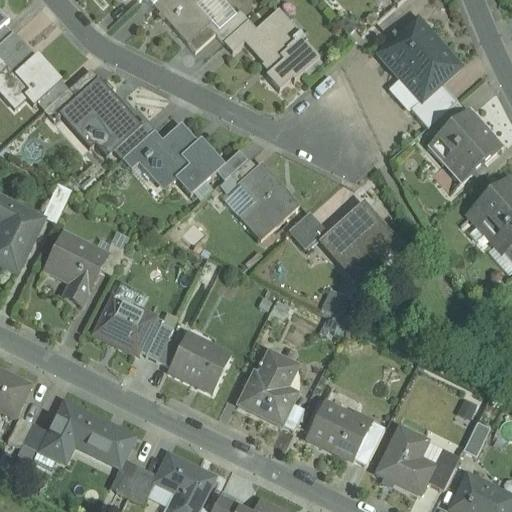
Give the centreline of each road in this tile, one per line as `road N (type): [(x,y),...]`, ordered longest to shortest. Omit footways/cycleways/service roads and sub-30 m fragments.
road 1 (residential): [(360,511),(0,336)]
road 2 (residential): [(61,0),(103,44),(228,109),(335,136)]
